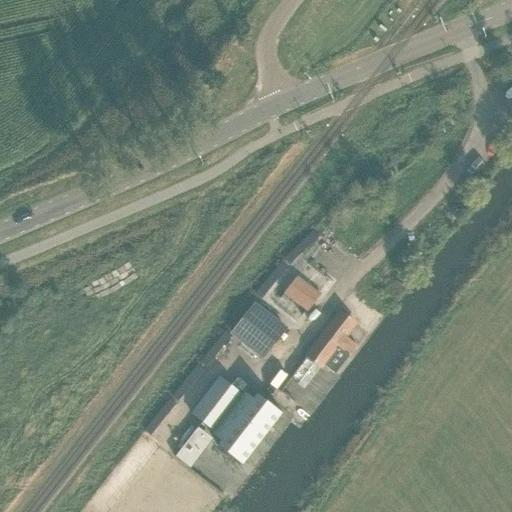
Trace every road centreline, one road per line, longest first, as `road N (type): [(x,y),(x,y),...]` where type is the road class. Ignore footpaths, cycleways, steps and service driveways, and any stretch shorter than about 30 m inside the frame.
road 1 (tertiary): [(0,232),(273,108)]
road 2 (tertiary): [(273,108),(511,9)]
